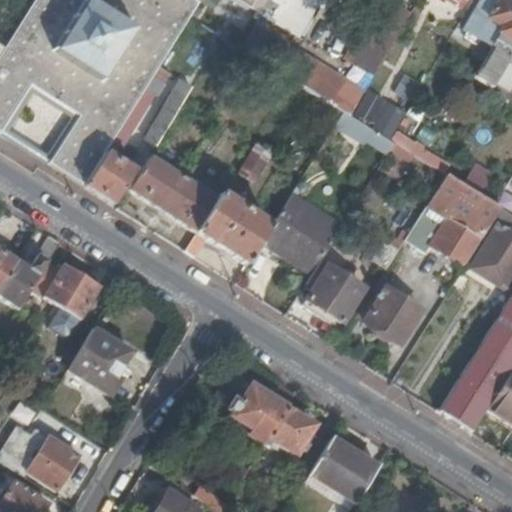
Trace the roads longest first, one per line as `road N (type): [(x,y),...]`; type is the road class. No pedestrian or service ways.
road 1 (residential): [(511,496),(218,308)]
road 2 (residential): [(218,308),(0,172)]
road 3 (residential): [(218,308),(96,511)]
